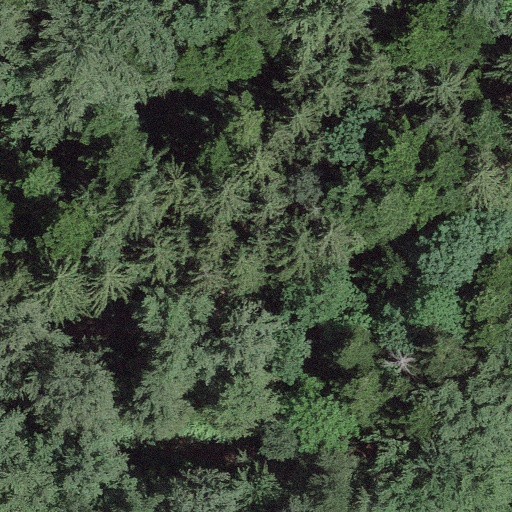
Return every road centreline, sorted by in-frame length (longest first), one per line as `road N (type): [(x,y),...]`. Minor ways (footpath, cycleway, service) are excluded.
road 1 (track): [(0,329),(184,317),(353,274),(511,206)]
road 2 (track): [(0,426),(240,450),(435,455),(511,439)]
